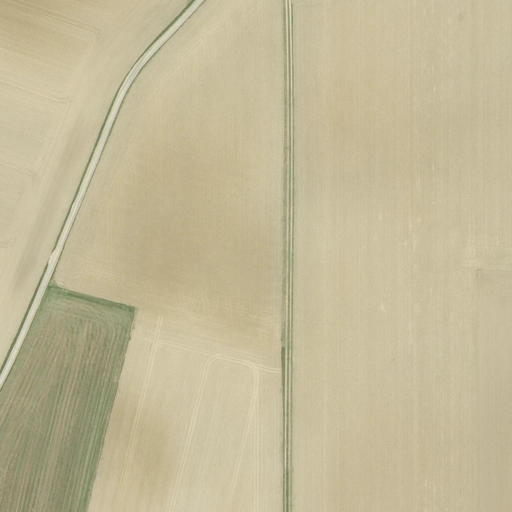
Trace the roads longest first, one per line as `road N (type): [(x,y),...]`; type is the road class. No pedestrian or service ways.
road 1 (track): [(287,511),(287,0)]
road 2 (unclassified): [(0,382),(122,92),(200,0)]
